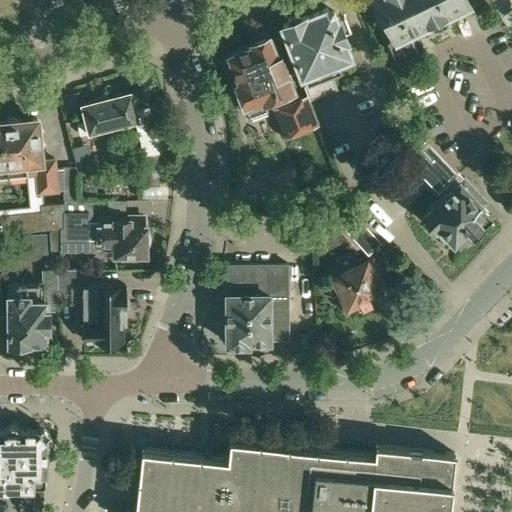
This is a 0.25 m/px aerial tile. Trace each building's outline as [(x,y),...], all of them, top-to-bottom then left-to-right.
[(425,23),(427,27),(432,30),(435,30),(438,29),(443,27),(446,25),(448,22),(448,20),(448,16),(447,12),(467,3),(465,0),(377,0),(395,37),(386,41),(397,62),(417,53),(407,32),(425,23)] [(304,83),(308,94),(311,101),(339,90),(333,74),(343,70),(338,58),(352,53),(347,39),(348,38),(340,18),(339,19),(336,11),(327,8),(309,15),(307,14),(303,16),(300,13),(290,17),(288,21),(286,22),(309,82),(304,83)] [(265,99),(275,95),(281,112),(278,114),(286,134),(319,121),(311,101),(308,94),(300,98),(282,51),(279,53),(271,32),(270,32),(266,29),(254,34),(252,39),(251,40),(252,42),(228,51),(229,54),(224,56),(230,70),(234,68),(239,80),(236,81),(245,103),(247,103),(251,115),(268,108),(265,99)] [(137,109),(131,89),(81,102),(89,131),(137,119),(146,155),(162,151),(150,106),(137,109)] [(8,117),(5,121),(4,122),(9,177),(27,175),(30,206),(12,207),(15,231),(51,228),(63,227),(65,227),(65,201),(42,204),(40,192),(58,191),(55,159),(41,160),(37,118),(19,120),(15,117),(8,117)] [(0,232),(15,231),(12,207),(0,208),(0,178),(9,177),(4,122),(0,121),(0,232)] [(441,184),(448,191),(423,216),(444,237),(448,233),(461,246),(493,215),(483,205),(488,200),(464,176),(442,152),(425,136),(405,155),(437,188),(441,184)] [(65,166),(65,198),(78,198),(78,166),(65,166)] [(302,195),(296,180),(274,189),(280,204),(302,195)] [(92,199),(78,198),(65,198),(65,201),(65,227),(63,227),(51,228),(51,248),(90,249),(90,243),(97,243),(97,249),(111,249),(111,257),(147,257),(147,249),(148,247),(149,245),(150,243),(151,240),(151,238),(151,235),(151,233),(150,231),(149,228),(148,226),(148,225),(148,213),(127,213),(127,216),(115,216),(115,215),(100,215),(100,220),(92,220),(92,199)] [(382,241),(355,212),(343,223),(370,252),(382,241)] [(47,252),(46,232),(25,233),(27,253),(47,252)] [(374,256),(367,259),(335,274),(348,305),(387,287),(379,269),(383,268),(379,259),(376,260),(374,256)] [(290,264),(229,264),(229,292),(228,292),(228,342),(233,342),(234,343),(236,344),(238,344),(239,344),(241,344),(243,344),(244,344),(246,343),(247,342),(291,342),(291,292),(290,292),(290,264)] [(60,307),(59,297),(57,271),(56,269),(44,268),(44,283),(27,283),(27,284),(9,284),(9,294),(9,341),(13,341),(13,342),(16,346),(24,346),(28,341),(31,341),(31,339),(47,339),(47,327),(50,327),(50,307),(60,307)] [(71,302),(84,302),(85,339),(100,339),(100,345),(120,345),(120,341),(123,341),(123,324),(127,324),(127,284),(112,284),(112,282),(91,282),(91,284),(88,284),(87,271),(57,271),(59,297),(71,297),(71,302)] [(0,487),(22,488),(22,429),(20,429),(18,424),(8,424),(6,430),(0,429),(0,487)] [(41,430),(22,429),(22,488),(45,488),(47,474),(48,437),(52,432),(45,426),(41,430)] [(448,511),(454,453),(375,444),(374,455),(230,438),(227,458),(142,448),(137,492),(134,511),(448,511)]
